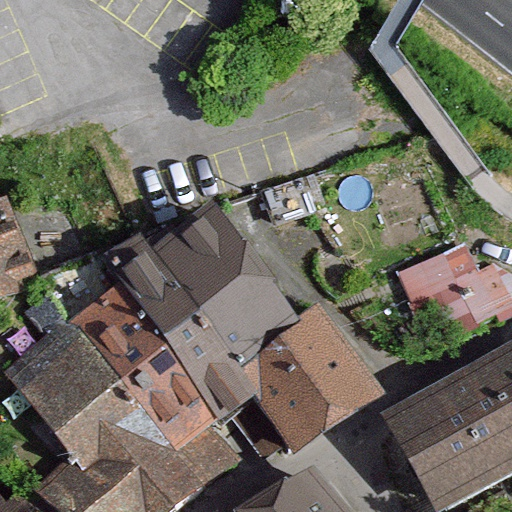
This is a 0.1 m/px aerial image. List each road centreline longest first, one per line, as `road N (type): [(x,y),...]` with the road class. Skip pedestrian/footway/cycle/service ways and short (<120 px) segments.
road 1 (residential): [(345,446),(403,405),(511,348)]
road 2 (residential): [(227,511),(267,479),(345,446)]
